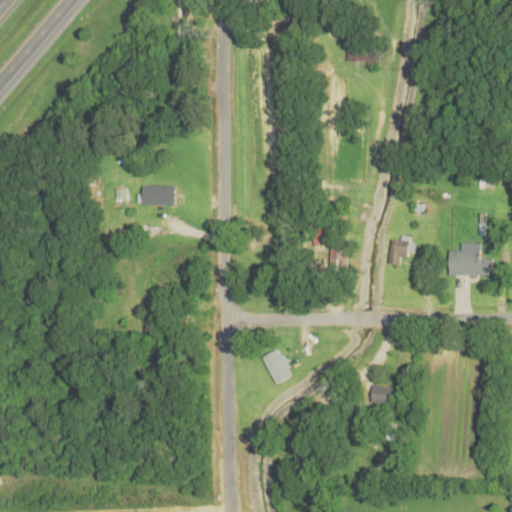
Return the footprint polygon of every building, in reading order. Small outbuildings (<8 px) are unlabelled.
[(173,1),(173,31),(192,31),(192,1),(173,1)] [(375,61),(375,34),(348,34),(348,61),(375,61)] [(173,201),(174,183),(140,182),(140,201),(173,201)] [(329,264),(347,264),(347,235),(329,235),(329,264)] [(391,236),(388,260),(398,261),(399,253),(407,254),(409,238),(391,236)] [(479,240),(460,240),(460,247),(449,247),(449,272),(492,271),(492,254),(479,254),(479,240)] [(336,295),(336,281),(309,281),(309,295),(336,295)] [(276,381),(290,373),(286,366),(289,365),(282,352),(280,353),(276,346),(261,355),(276,381)] [(392,401),(394,383),(373,382),(371,399),(392,401)] [(383,421),(383,437),(398,436),(397,420),(383,421)] [(316,451),(311,434),(297,438),(303,455),(316,451)]
